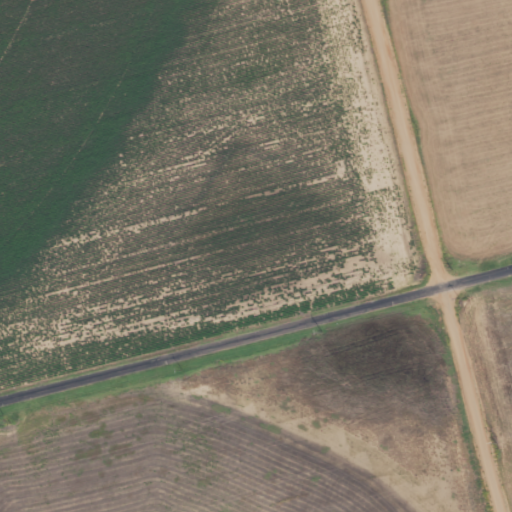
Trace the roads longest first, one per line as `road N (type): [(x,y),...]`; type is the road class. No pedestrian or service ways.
road 1 (residential): [(0,400),(511,270)]
road 2 (residential): [(498,511),(368,0)]
